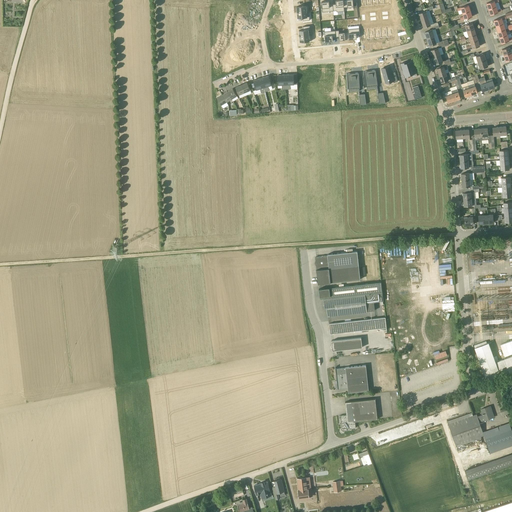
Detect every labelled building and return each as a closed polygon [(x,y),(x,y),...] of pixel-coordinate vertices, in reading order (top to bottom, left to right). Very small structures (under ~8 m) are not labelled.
[(344,7),(343,0),(340,0),(336,0),(336,4),(333,4),(333,11),(337,11),(337,12),(344,11),(344,7)] [(357,9),(357,2),(353,2),(352,0),(343,0),(344,7),(353,6),(353,9),(357,9)] [(495,3),(499,2),(498,0),(495,0),(493,1),(487,3),(489,9),(496,6),(495,3)] [(333,11),(333,4),(329,5),(329,1),(321,2),(322,12),(333,11)] [(470,11),(468,5),(463,7),(457,8),(458,11),(459,14),(463,13),(470,11)] [(489,9),(491,15),(496,13),(502,11),(501,8),(497,10),(496,6),(489,9)] [(297,12),(298,18),(302,18),(302,21),(309,20),(309,16),(307,16),(307,11),(297,12)] [(428,18),(426,11),(425,12),(419,13),(421,20),(428,18)] [(470,11),(463,13),(464,17),(460,18),(461,20),(466,18),(472,17),(470,11)] [(496,26),(504,23),(502,20),(506,18),(506,16),(494,20),(496,26)] [(424,27),(430,25),(430,24),(428,18),(421,20),(424,27)] [(472,23),(467,24),(461,26),(462,29),(466,27),(467,31),(474,28),(472,23)] [(504,23),(496,26),(498,31),(505,29),(504,23)] [(506,32),(510,31),(510,30),(511,29),(511,26),(508,28),(505,29),(498,31),(500,37),(507,35),(506,32)] [(348,29),(348,32),(349,39),(357,39),(356,35),(360,35),(359,28),(348,29)] [(474,28),(467,31),(469,36),(476,34),(474,28)] [(324,31),(325,42),(333,41),(333,37),(336,37),(335,30),(324,31)] [(349,39),(348,32),(339,33),(339,30),(335,30),(336,37),(339,37),(339,40),(340,40),(349,39)] [(434,36),(432,30),(425,32),(427,39),(434,36)] [(476,34),(469,36),(471,42),(478,40),(476,34)] [(311,40),(310,40),(309,35),(300,36),(300,42),(304,41),(305,45),(312,44),(311,40)] [(507,35),(500,37),(502,43),(511,39),(511,36),(508,38),(507,35)] [(434,36),(427,39),(429,45),(435,44),(436,43),(434,36)] [(471,42),(472,45),(466,46),(467,50),(461,51),(462,54),(468,52),(468,50),(480,46),(478,40),(471,42)] [(511,45),(508,47),(502,49),(504,55),(511,52),(510,49),(511,48),(511,45)] [(440,55),(439,51),(438,48),(431,50),(433,57),(440,55)] [(478,55),(476,56),(474,56),(475,56),(473,57),(475,63),(478,62),(486,60),(484,53),(478,55)] [(443,62),(442,60),(440,55),(433,57),(435,64),(441,62),(443,62)] [(486,60),(478,62),(480,69),(488,66),(486,60)] [(416,73),(413,61),(406,63),(406,62),(401,64),(403,71),(402,71),(403,75),(404,74),(405,78),(412,76),(411,75),(416,73)] [(445,70),(448,69),(447,66),(451,64),(454,64),(453,61),(451,62),(450,62),(445,64),(445,66),(444,66),(437,69),(439,75),(446,73),(445,70)] [(390,66),(381,68),(385,84),(393,81),(394,83),(398,81),(395,72),(392,73),(390,66)] [(364,72),(366,86),(377,85),(375,71),(364,72)] [(447,80),(450,79),(450,82),(457,80),(460,79),(458,76),(455,77),(452,78),(450,72),(446,73),(439,75),(441,82),(447,80)] [(285,87),(285,73),(277,73),(277,83),(282,83),(282,87),(285,87)] [(348,88),(359,88),(358,73),(347,74),(348,88)] [(336,74),(331,75),(332,89),(332,93),(339,92),(339,93),(346,93),(345,82),(345,76),(341,76),(341,74),(336,74)] [(268,75),(261,77),(265,91),(269,89),(268,86),(272,84),(268,75)] [(323,75),(316,75),(316,88),(323,87),(323,90),(327,90),(327,80),(323,80),(323,75)] [(265,91),(261,77),(253,80),(256,89),(260,88),(262,92),(265,91)] [(472,95),(469,85),(462,87),(460,79),(457,80),(460,88),(462,88),(465,97),(472,95)] [(486,81),(489,89),(495,87),(493,80),(492,79),(486,81)] [(461,98),(458,92),(458,89),(460,88),(457,80),(450,82),(451,82),(452,84),(455,83),(457,89),(451,91),(452,94),(454,100),(461,98)] [(486,81),(486,80),(480,82),(481,84),(480,84),(483,91),(489,89),(486,81)] [(247,82),(241,85),(245,92),(250,90),(247,82)] [(476,86),(475,86),(474,83),(469,85),(472,95),(478,93),(476,87),(476,86)] [(245,92),(241,85),(236,87),(239,95),(245,92)] [(418,85),(412,87),(414,92),(412,92),(415,100),(422,97),(418,85)] [(233,88),(228,91),(232,99),(237,95),(233,88)] [(232,99),(228,91),(222,95),(227,102),(232,99)] [(454,100),(452,94),(446,96),(448,102),(454,100)] [(222,95),(217,98),(221,105),(227,102),(222,95)] [(481,128),(482,144),(488,143),(489,148),(489,149),(492,149),(491,135),(488,135),(487,128),(481,128)] [(473,192),(471,192),(463,193),(463,199),(476,198),(475,192),(479,191),(479,188),(473,189),(473,192)] [(476,222),(476,216),(475,215),(470,215),(470,217),(465,217),(466,225),(473,224),(473,223),(476,222)] [(415,252),(426,253),(426,248),(423,248),(424,244),(415,244),(415,252)] [(327,254),(328,255),(315,257),(318,284),(361,279),(359,266),(357,251),(327,254)] [(441,278),(446,277),(447,284),(452,283),(452,275),(441,275),(441,278)] [(383,301),(382,287),(381,282),(319,289),(320,297),(320,299),(323,299),(324,308),(325,308),(326,308),(327,316),(367,312),(367,311),(375,310),(374,302),(383,301)] [(443,311),(455,310),(454,302),(450,302),(450,296),(444,297),(444,300),(442,300),(443,311)] [(385,317),(359,320),(329,324),(330,334),(381,328),(384,330),(387,329),(385,317)] [(361,337),(332,341),(333,351),(362,347),(361,337)] [(511,355),(504,358),(504,359),(496,362),(489,342),(487,343),(486,341),(474,346),(487,381),(500,376),(500,375),(509,372),(509,373),(511,371),(511,355)] [(435,359),(437,364),(449,360),(447,355),(435,359)] [(366,365),(346,367),(335,369),(337,381),(334,382),(336,389),(338,389),(348,387),(348,393),(369,390),(366,365)] [(375,399),(345,402),(346,415),(339,416),(340,423),(341,423),(342,429),(344,430),(350,430),(350,428),(356,428),(355,421),(378,419),(375,399)] [(479,422),(494,417),(490,406),(481,409),(483,414),(477,416),(477,414),(473,415),(472,413),(447,421),(449,427),(455,445),(484,435),(490,452),(511,444),(511,431),(509,423),(487,430),(487,432),(483,433),(479,422)] [(464,456),(465,460),(483,456),(482,448),(468,451),(469,455),(464,456)] [(511,464),(511,453),(464,470),(468,480),(511,464)] [(306,477),(297,478),(299,490),(311,489),(311,488),(308,489),(306,477)] [(284,491),(281,479),(275,480),(276,486),(273,487),(276,499),(280,498),(278,493),(284,491)] [(268,481),(254,485),(257,494),(261,493),(262,497),(271,495),(268,481)] [(299,490),(298,490),(299,498),(309,497),(309,489),(299,490)] [(252,507),(249,508),(248,503),(246,498),(243,499),(244,504),(238,506),(240,511),(245,510),(245,511),(253,511),(254,511),(252,507)] [(511,511),(511,501),(482,511),(511,511)]
